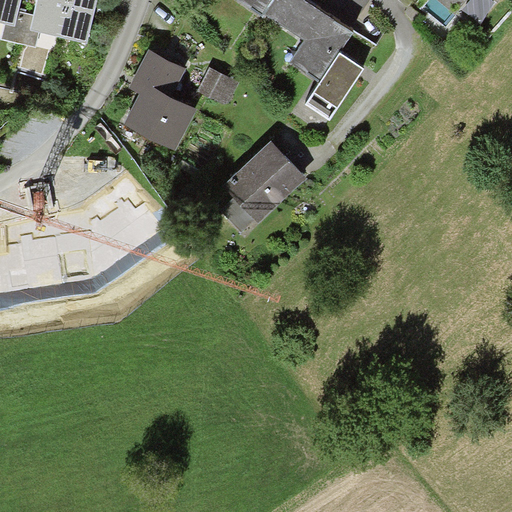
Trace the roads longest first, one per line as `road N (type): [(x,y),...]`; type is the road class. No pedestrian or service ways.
road 1 (residential): [(0,182),(72,127),(119,55),(139,0)]
road 2 (residential): [(386,0),(405,33),(403,56),(328,139)]
